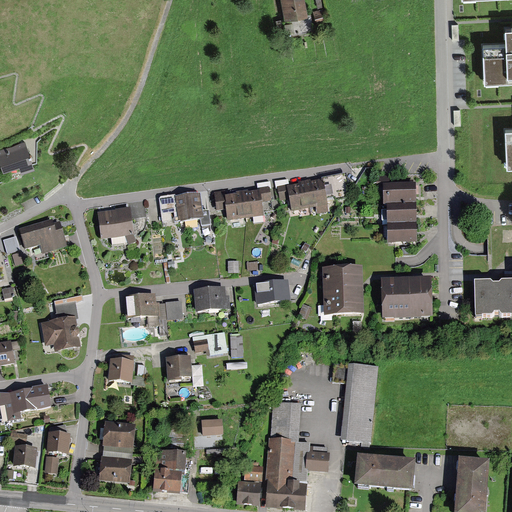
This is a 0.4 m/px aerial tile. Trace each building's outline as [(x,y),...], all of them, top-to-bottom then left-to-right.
[(302,0),(282,0),(289,34),(314,29),(311,12),(305,13),(302,0)] [(511,28),(505,29),(506,46),(482,46),(483,82),(511,80),(511,28)] [(22,175),(35,171),(25,142),(0,150),(0,163),(4,174),(19,169),(22,175)] [(350,192),(346,173),(322,177),(322,179),(312,181),(311,179),(305,180),(311,207),(316,206),(317,213),(329,211),(326,198),(335,196),(336,200),(347,198),(346,193),(350,192)] [(387,203),(388,243),(418,243),(417,182),(391,182),(390,175),(376,175),(376,187),(382,187),(383,203),(387,203)] [(276,188),(278,188),(277,186),(289,184),(288,179),(275,181),(276,188)] [(289,184),(277,186),(278,188),(280,201),(289,199),(292,211),(311,207),(305,180),(298,182),(299,183),(290,185),(290,184),(289,184)] [(257,183),(258,189),(260,189),(259,188),(270,187),(270,189),(272,189),(271,181),(257,183)] [(228,220),(264,216),(263,202),(272,200),(270,189),(270,187),(259,188),(260,189),(258,189),(225,194),(225,190),(214,192),(216,210),(226,209),(228,220)] [(200,192),(175,195),(178,220),(179,221),(200,218),(201,225),(212,224),(209,209),(203,210),(200,192)] [(178,220),(175,195),(175,194),(161,196),(159,198),(162,222),(172,220),(172,219),(175,218),(175,220),(178,220)] [(130,208),(98,212),(101,239),(111,238),(112,244),(135,241),(130,208)] [(19,228),(25,249),(40,244),(43,253),(68,246),(60,220),(54,222),(53,218),(19,228)] [(16,236),(3,240),(7,253),(20,249),(16,236)] [(21,252),(12,255),(16,266),(24,264),(21,252)] [(238,261),(229,261),(229,273),(238,273),(238,261)] [(257,261),(247,263),(248,271),(259,270),(257,261)] [(357,269),(325,270),(326,305),(321,305),(321,314),(330,313),(330,312),(356,312),(356,310),(360,309),(359,294),(358,294),(358,285),(359,285),(359,276),(357,276),(357,269)] [(433,316),(431,276),(381,278),(383,318),(433,316)] [(288,279),(254,283),(257,305),(291,301),(288,279)] [(480,285),(475,285),(476,319),(479,321),(482,321),(483,319),(493,319),(495,315),(500,315),(502,318),(511,318),(511,319),(511,284),(502,284),(499,287),(493,287),(491,284),(481,285),(480,285)] [(14,287),(3,289),(4,298),(16,296),(14,287)] [(225,287),(194,290),(196,312),(230,309),(229,296),(226,296),(225,287)] [(156,294),(124,296),(126,318),(148,316),(160,315),(159,304),(159,302),(156,302),(156,294)] [(54,301),(58,319),(75,316),(76,319),(79,318),(76,303),(83,300),(82,295),(54,301)] [(166,304),(167,320),(183,319),(182,301),(166,302),(166,304)] [(160,315),(148,316),(148,327),(159,327),(160,335),(168,335),(167,320),(166,304),(159,304),(160,315)] [(58,319),(41,323),(46,346),(54,345),(55,351),(81,346),(79,337),(78,336),(79,332),(79,328),(76,326),(77,324),(76,319),(75,316),(58,319)] [(207,356),(228,353),(225,332),(194,337),(196,353),(206,351),(207,356)] [(242,336),(231,336),(232,357),(243,356),(242,336)] [(0,365),(15,363),(13,351),(20,349),(19,341),(11,342),(11,340),(0,341),(0,365)] [(132,383),(133,376),(135,361),(133,361),(134,356),(122,355),(122,359),(111,358),(108,380),(131,382),(132,383)] [(191,359),(167,360),(168,382),(182,381),(182,378),(192,378),(191,359)] [(347,440),(370,442),(378,366),(334,361),(332,380),(353,382),(347,440)] [(132,383),(131,382),(131,385),(145,387),(146,377),(144,376),(146,365),(139,364),(137,377),(133,376),(132,383)] [(195,390),(205,390),(204,367),(194,367),(195,390)] [(36,410),(52,407),(47,384),(32,386),(32,388),(10,393),(0,392),(0,405),(5,405),(8,421),(22,418),(21,411),(36,408),(36,410)] [(299,405),(272,403),(269,437),(267,437),(262,506),(305,510),(307,486),(300,486),(300,481),(307,482),(308,469),(328,471),(330,449),(308,447),(308,444),(296,444),(299,405)] [(223,419),(202,420),(203,436),(224,434),(223,419)] [(136,424),(105,421),(103,446),(104,446),(133,449),(136,424)] [(50,449),(67,451),(69,436),(66,436),(67,428),(52,426),(50,449)] [(11,441),(26,443),(27,434),(12,432),(11,441)] [(14,465),(35,467),(37,448),(15,446),(14,465)] [(133,449),(104,446),(103,456),(132,459),(133,449)] [(186,453),(157,450),(154,490),(180,492),(180,490),(187,491),(188,476),(184,475),(186,453)] [(103,456),(102,456),(100,479),(130,482),(132,459),(103,456)] [(357,483),(411,488),(413,462),(359,458),(357,483)] [(455,511),(481,511),(488,465),(462,462),(455,511)] [(263,481),(264,467),(245,465),(244,480),(263,481)] [(259,506),(261,483),(239,482),(237,504),(259,506)]
